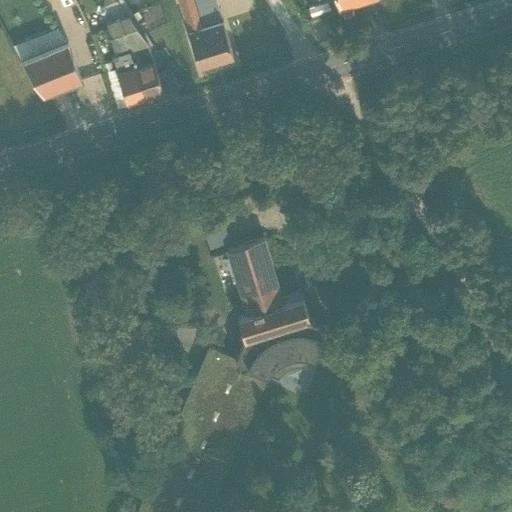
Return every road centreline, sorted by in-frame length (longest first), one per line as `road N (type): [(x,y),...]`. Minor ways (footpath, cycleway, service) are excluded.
road 1 (track): [(511,350),(316,69)]
road 2 (secondary): [(316,69),(0,166)]
road 3 (secondary): [(511,10),(316,69)]
